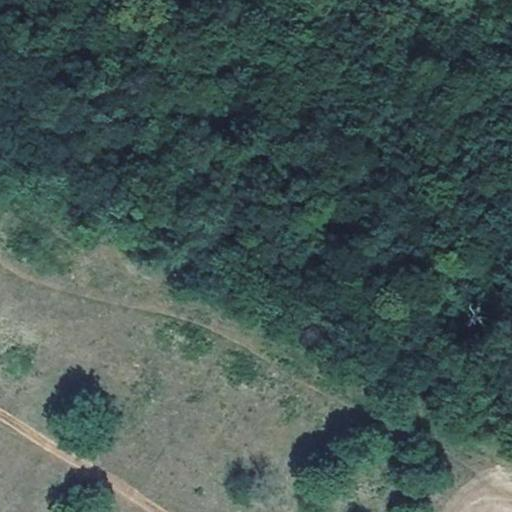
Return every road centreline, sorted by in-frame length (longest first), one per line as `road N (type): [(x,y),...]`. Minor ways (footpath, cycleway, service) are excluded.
road 1 (track): [(511,364),(479,339),(303,269),(270,219),(0,63)]
road 2 (track): [(0,410),(154,511)]
